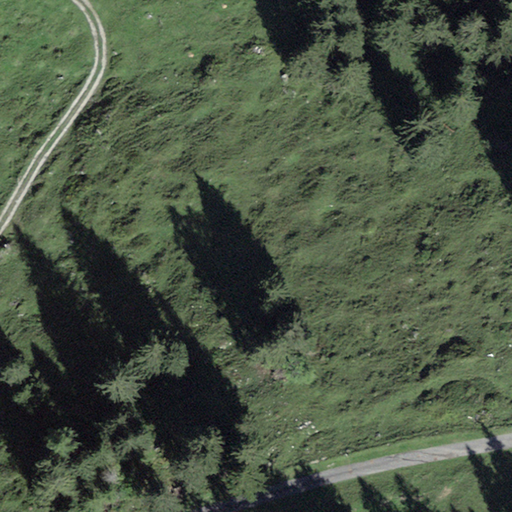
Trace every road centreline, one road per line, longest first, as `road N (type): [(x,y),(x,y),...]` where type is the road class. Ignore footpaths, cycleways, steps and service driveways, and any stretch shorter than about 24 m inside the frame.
road 1 (track): [(511,444),(394,464),(223,511)]
road 2 (track): [(79,0),(101,28),(106,65),(0,230)]
